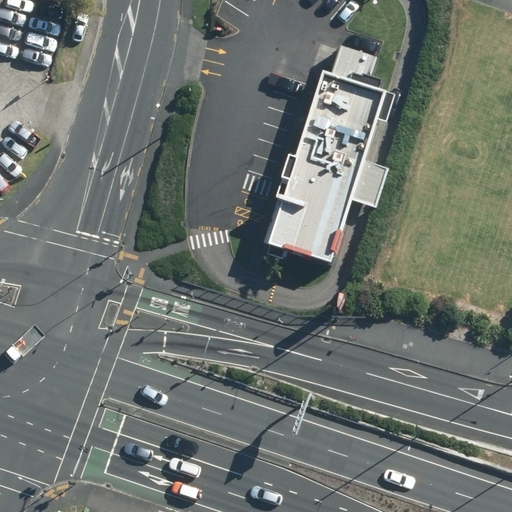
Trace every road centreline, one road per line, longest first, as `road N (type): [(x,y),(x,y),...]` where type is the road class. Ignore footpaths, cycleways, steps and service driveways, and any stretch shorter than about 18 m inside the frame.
road 1 (primary): [(38,349),(504,511)]
road 2 (primary): [(283,511),(17,407)]
road 3 (residential): [(95,156),(38,349)]
road 4 (residential): [(134,0),(95,156)]
road 5 (primary): [(0,252),(35,238),(73,202),(95,156)]
